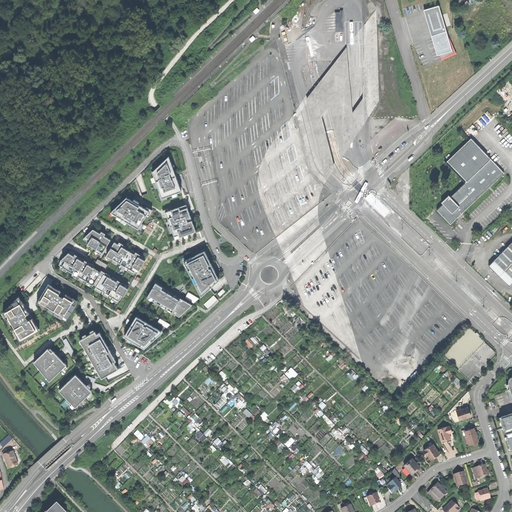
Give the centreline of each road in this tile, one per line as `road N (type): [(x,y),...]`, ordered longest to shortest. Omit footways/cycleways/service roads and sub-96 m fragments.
road 1 (secondary): [(47,477),(228,315)]
road 2 (residential): [(357,202),(511,348)]
road 3 (unclassified): [(511,317),(374,184)]
road 4 (unclassified): [(143,382),(42,467),(5,511)]
road 5 (track): [(180,139),(151,93),(230,0)]
